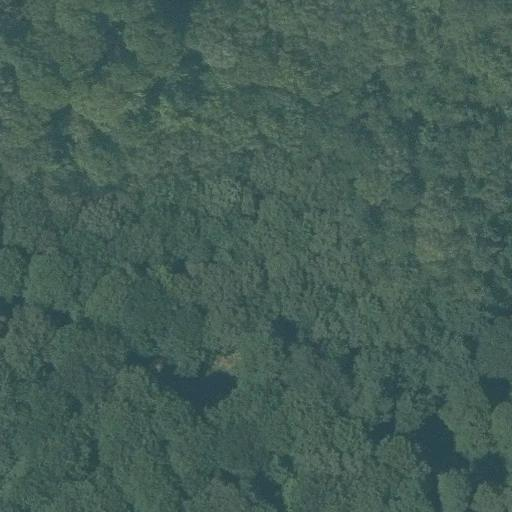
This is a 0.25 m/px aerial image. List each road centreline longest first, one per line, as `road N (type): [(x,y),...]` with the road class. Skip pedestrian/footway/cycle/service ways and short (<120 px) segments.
road 1 (track): [(511,477),(0,286)]
road 2 (track): [(14,511),(168,0)]
